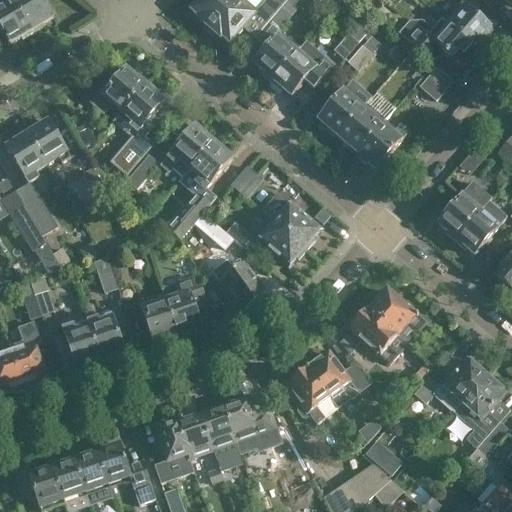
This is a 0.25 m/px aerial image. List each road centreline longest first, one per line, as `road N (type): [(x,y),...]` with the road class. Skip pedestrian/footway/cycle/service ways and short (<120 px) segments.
road 1 (residential): [(381,226),(242,361),(0,447)]
road 2 (residential): [(130,18),(381,226)]
road 3 (residential): [(381,226),(511,75)]
road 4 (residential): [(381,226),(511,340)]
road 5 (residential): [(0,103),(130,18)]
